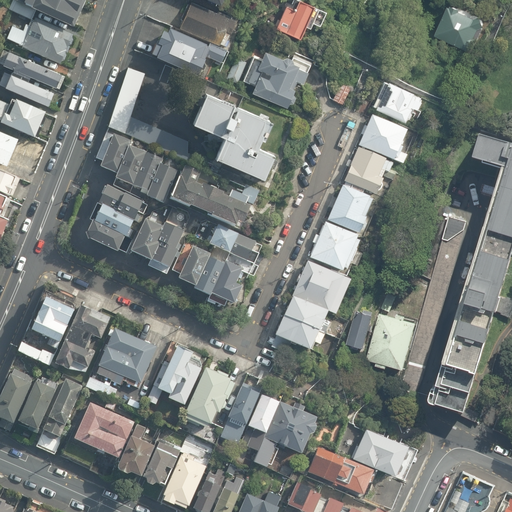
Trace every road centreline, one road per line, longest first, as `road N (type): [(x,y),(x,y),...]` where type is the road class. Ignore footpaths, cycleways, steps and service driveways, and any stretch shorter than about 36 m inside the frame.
road 1 (motorway): [(82,0),(106,511)]
road 2 (residential): [(33,251),(223,335),(245,337),(341,127)]
road 3 (secondary): [(33,251),(124,0)]
road 4 (tertiary): [(415,511),(455,448),(511,468)]
road 5 (tertiary): [(0,458),(122,511)]
